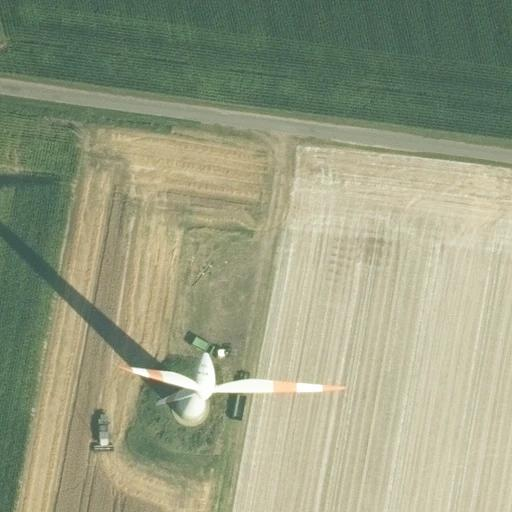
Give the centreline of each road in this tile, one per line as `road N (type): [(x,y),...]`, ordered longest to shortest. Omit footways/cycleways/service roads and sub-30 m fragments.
road 1 (unclassified): [(511,158),(0,87)]
road 2 (track): [(292,128),(271,230),(204,356)]
